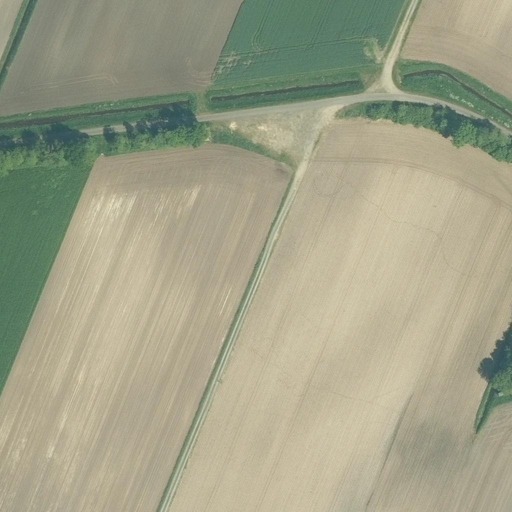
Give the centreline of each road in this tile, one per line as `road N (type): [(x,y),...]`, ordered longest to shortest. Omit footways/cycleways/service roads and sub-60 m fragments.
road 1 (track): [(511,134),(449,106),(372,97),(0,142)]
road 2 (track): [(333,101),(161,511)]
